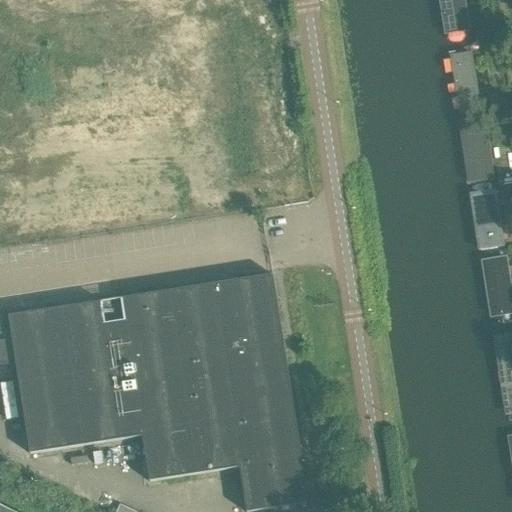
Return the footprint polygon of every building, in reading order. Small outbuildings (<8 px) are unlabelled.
[(449,0),(450,5),(455,8),(461,7),(464,3),(463,0),(449,0)] [(459,59),(466,100),(470,104),(476,103),(479,98),(473,57),(469,53),(463,54),(459,59)] [(511,125),(510,116),(492,119),(493,128),(511,125)] [(471,128),(477,170),(482,173),(487,172),(491,168),(485,126),(480,123),(474,124),(471,128)] [(481,197),(487,239),(492,242),(498,241),(501,237),(495,195),(490,192),(484,193),(481,197)] [(493,270),(499,312),(504,315),(510,314),(511,310),(511,303),(507,268),(502,265),(496,266),(493,270)] [(309,504),(301,454),(291,389),(273,276),(9,317),(30,455),(143,438),(150,483),(240,469),(246,511),(257,511),(284,508),(309,504)]
